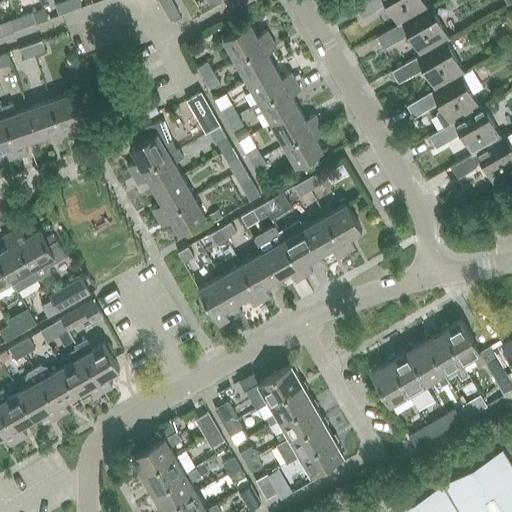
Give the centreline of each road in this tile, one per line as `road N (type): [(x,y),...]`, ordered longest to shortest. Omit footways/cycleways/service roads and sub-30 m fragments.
road 1 (residential): [(433,275),(424,211),(300,0)]
road 2 (residential): [(87,511),(88,465),(113,423),(300,323)]
road 3 (residential): [(318,511),(365,485),(374,453),(300,323)]
road 4 (residential): [(300,323),(433,275)]
